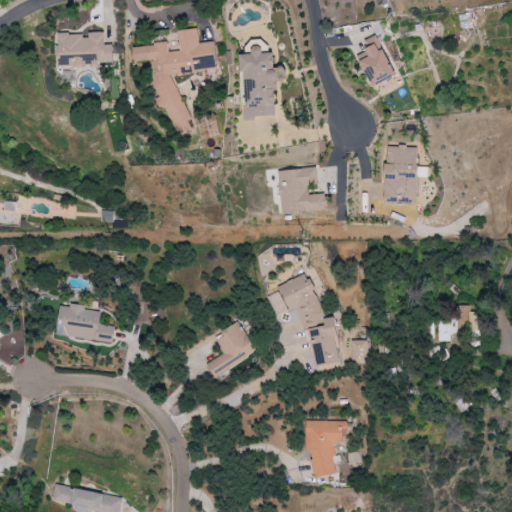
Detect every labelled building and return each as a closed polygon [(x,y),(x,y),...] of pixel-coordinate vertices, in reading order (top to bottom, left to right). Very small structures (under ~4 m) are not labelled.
[(181,73),(220,68),(216,41),(202,43),(200,28),(180,30),(183,50),(172,52),(170,42),(137,47),(139,63),(160,60),(170,134),(189,131),(181,73)] [(61,65),(115,64),(115,44),(107,44),(106,31),(88,32),(88,33),(60,33),(61,65)] [(361,55),(374,87),(399,77),(381,34),(367,40),(371,50),(361,55)] [(279,116),(282,67),(278,66),(279,52),(266,51),(267,45),(255,45),(254,53),(247,53),(245,79),(253,80),(252,96),(246,96),(245,119),(255,120),(256,114),(279,116)] [(387,201),(420,202),(422,146),(388,145),(387,201)] [(281,170),(284,213),(328,210),(327,193),(311,195),(310,185),(320,184),(319,167),(281,170)] [(345,361),(338,337),(352,333),(350,324),(342,326),(339,315),(326,319),(313,275),(280,284),(282,292),(272,295),(277,314),(301,307),(318,368),(345,361)] [(104,311),(87,309),(87,305),(73,303),(72,306),(62,305),(59,336),(116,342),(117,326),(103,324),(104,311)] [(439,342),(451,341),(451,333),(469,332),(469,315),(438,316),(439,342)] [(209,364),(217,377),(258,351),(240,322),(225,331),(227,336),(219,341),(226,354),(209,364)] [(353,340),(353,363),(370,363),(369,340),(353,340)] [(350,421),(309,420),(309,450),(315,450),(315,476),(337,476),(338,440),(349,440),(350,421)] [(55,501),(79,505),(79,510),(92,511),(122,511),(125,496),(58,485),(55,501)]
